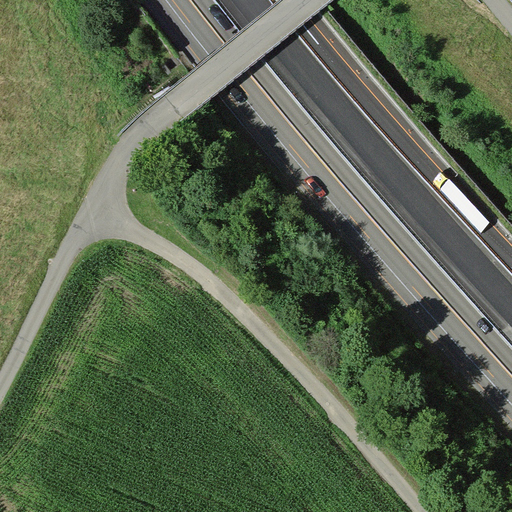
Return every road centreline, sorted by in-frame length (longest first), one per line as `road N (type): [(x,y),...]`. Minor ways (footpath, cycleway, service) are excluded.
road 1 (motorway): [(187,0),(511,373)]
road 2 (track): [(93,222),(162,248),(197,275),(322,395),(422,511)]
road 3 (motorway): [(511,286),(267,0)]
road 4 (residential): [(304,0),(131,141),(93,222)]
